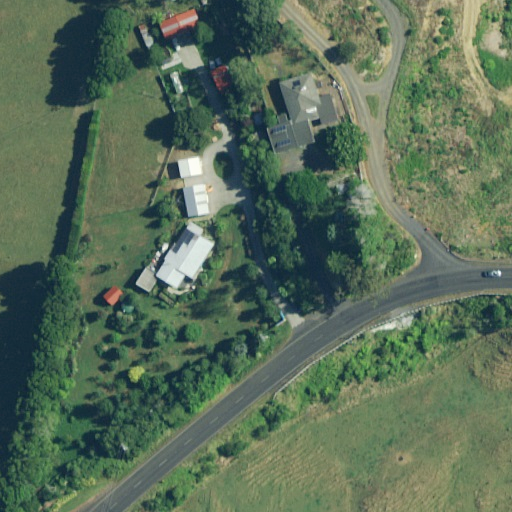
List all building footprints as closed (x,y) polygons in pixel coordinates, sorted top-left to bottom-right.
[(204,25),(197,7),(162,21),(169,39),(204,25)] [(160,41),(151,20),(140,25),(149,46),(160,41)] [(238,88),(228,63),(213,70),(224,94),(238,88)] [(323,96),(317,73),(285,82),(295,119),(271,125),(279,153),(319,141),(313,120),(324,117),(326,123),(342,118),(334,93),(323,96)] [(359,171),(340,173),(342,194),(360,192),(359,171)] [(211,212),(205,174),(185,177),(191,215),(211,212)] [(149,267),(139,283),(152,291),(162,275),(180,286),(188,272),(197,277),(216,243),(187,226),(160,274),(149,267)] [(125,294),(117,285),(106,295),(114,304),(125,294)]
